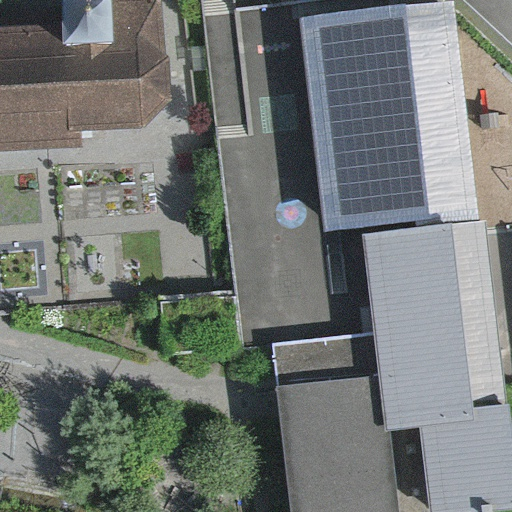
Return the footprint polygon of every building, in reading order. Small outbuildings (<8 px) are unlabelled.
[(170,58),(136,36),(112,37),(109,0),(61,0),(63,23),(0,26),(0,152),(82,148),(81,133),(142,129),(172,103),(170,58)] [(454,7),(302,25),(328,237),(483,219),(454,7)] [(511,421),(489,222),(362,239),(391,436),(511,422),(511,421)] [(394,511),(377,376),(275,387),(288,511),(394,511)] [(511,511),(511,427),(420,438),(430,511),(511,511)]
